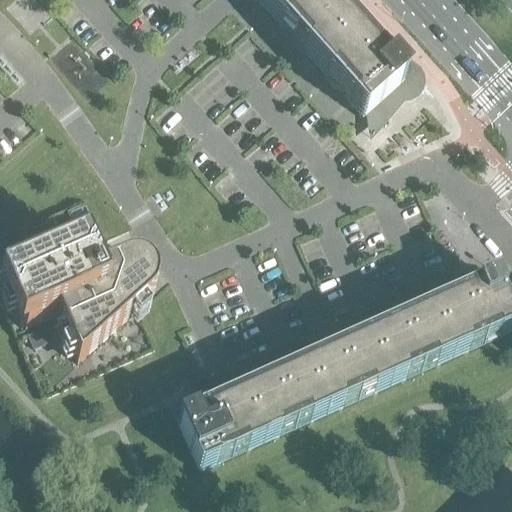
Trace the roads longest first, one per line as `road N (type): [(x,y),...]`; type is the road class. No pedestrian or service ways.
road 1 (residential): [(490,220),(453,179),(427,169),(181,280),(122,190)]
road 2 (residential): [(122,190),(144,84),(238,0)]
road 3 (residential): [(122,190),(0,32)]
road 4 (tertiary): [(418,0),(511,102)]
